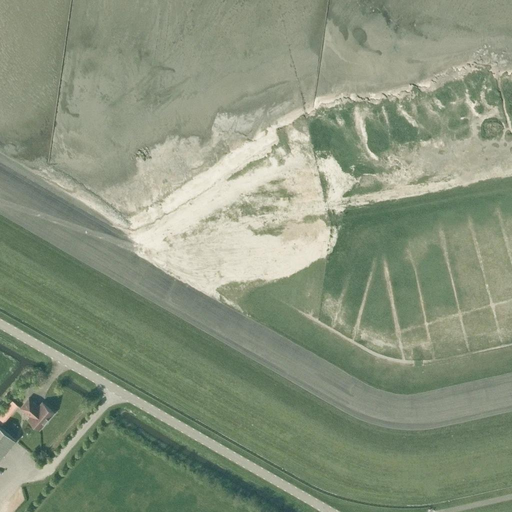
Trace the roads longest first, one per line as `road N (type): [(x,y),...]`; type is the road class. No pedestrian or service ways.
road 1 (track): [(0,205),(356,416),(420,423),(511,405)]
road 2 (tertiary): [(329,511),(0,324)]
